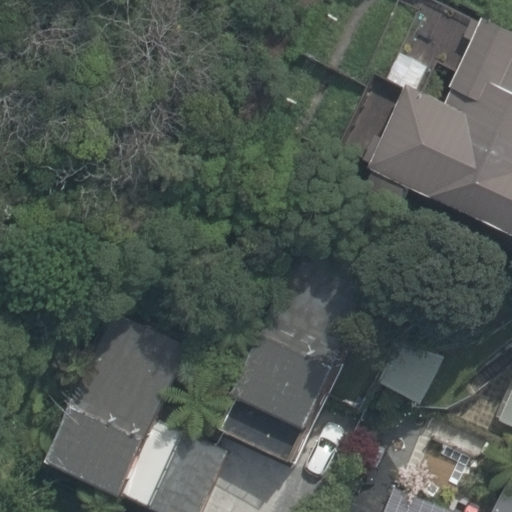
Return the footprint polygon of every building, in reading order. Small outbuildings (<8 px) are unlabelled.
[(511,215),(511,24),(462,0),(431,0),(415,32),(384,17),(359,67),(401,88),(372,145),(511,215)] [(407,290),(312,247),(229,432),(304,466),(318,435),(338,444),(407,290)] [(132,327),(67,464),(168,511),(231,511),(256,460),(190,428),(218,368),(132,327)] [(511,348),(482,408),(511,423),(511,348)] [(468,488),(456,511),(511,511),(511,503),(510,509),(468,488)]
